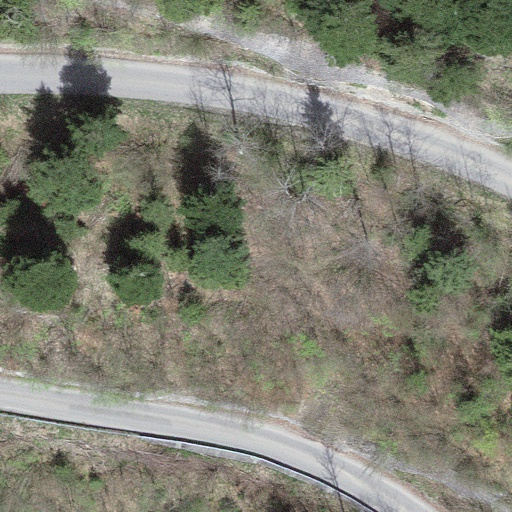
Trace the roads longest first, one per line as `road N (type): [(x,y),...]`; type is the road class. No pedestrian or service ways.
road 1 (unclassified): [(0,72),(173,83),(323,110),(511,182)]
road 2 (unclassified): [(411,511),(294,452),(0,393)]
